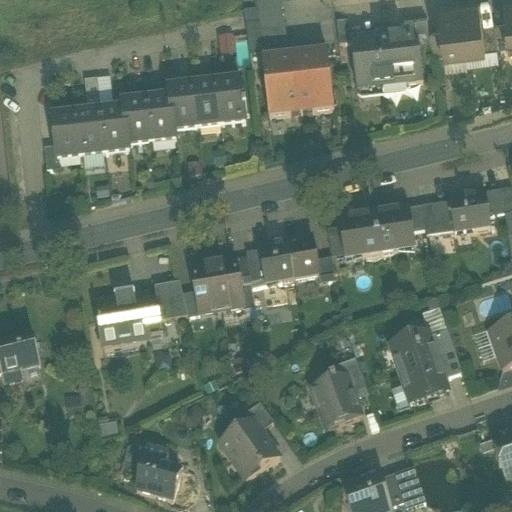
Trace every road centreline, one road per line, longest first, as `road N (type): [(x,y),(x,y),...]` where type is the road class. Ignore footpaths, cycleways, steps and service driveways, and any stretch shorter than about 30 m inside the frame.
road 1 (residential): [(0,260),(511,135)]
road 2 (residential): [(262,511),(335,463),(511,406)]
